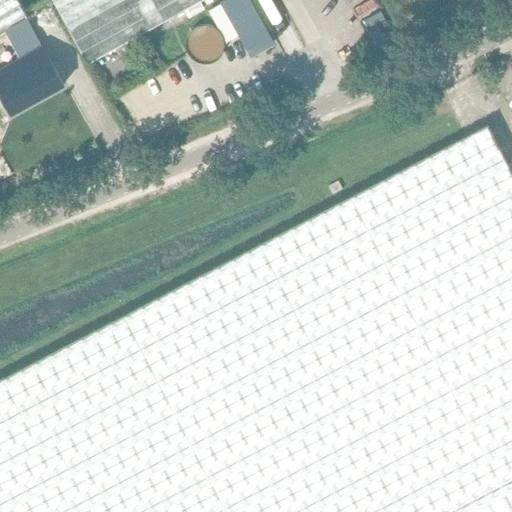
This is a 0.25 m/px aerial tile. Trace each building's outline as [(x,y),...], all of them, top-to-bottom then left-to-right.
[(0,0),(0,31),(28,16),(18,0),(0,0)] [(201,0),(53,0),(88,63),(201,0)] [(251,54),(272,43),(248,0),(227,0),(223,3),(251,54)] [(65,84),(43,44),(0,67),(0,93),(11,114),(65,84)] [(0,511),(511,511),(511,171),(488,125),(125,314),(0,379),(0,511)]
